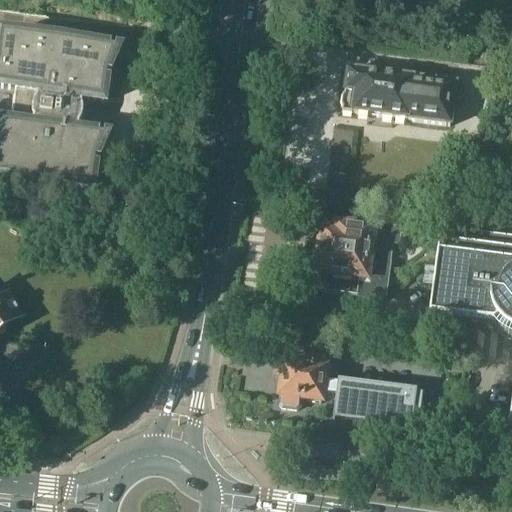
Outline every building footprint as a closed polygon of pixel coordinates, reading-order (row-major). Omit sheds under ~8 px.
[(0,178),(92,190),(96,162),(106,139),(77,135),(82,102),(103,105),(107,76),(117,53),(0,37),(0,40),(0,91),(15,93),(10,126),(0,124),(0,178)] [(454,87),(412,81),(347,73),(346,77),(344,80),(343,87),(344,90),(345,90),(344,96),(342,99),(341,106),(342,109),(342,110),(342,114),(449,128),(454,87)] [(314,261),(313,269),(316,272),(316,273),(315,275),(318,276),(316,293),(360,298),(385,301),(392,244),(398,244),(399,241),(424,244),(427,225),(402,222),(402,221),(393,220),(374,217),(373,223),(336,218),(335,226),(322,224),(321,232),(319,246),(318,258),(314,261)] [(429,310),(428,319),(492,327),(493,329),(494,330),(495,331),(497,332),(498,333),(499,334),(500,335),(502,336),(503,337),(505,338),(506,339),(508,340),(509,340),(511,341),(511,394),(507,430),(509,430),(511,430),(511,235),(442,226),(441,226),(438,243),(434,272),(429,310)] [(0,336),(5,333),(6,327),(22,317),(9,297),(0,303),(0,336)] [(367,320),(340,316),(336,340),(364,344),(364,340),(371,340),(373,325),(366,324),(367,320)] [(278,386),(277,393),(279,396),(279,399),(280,399),(279,407),(282,411),(297,413),(300,410),(301,402),(322,405),(323,397),(335,399),(334,412),(412,422),(413,419),(419,419),(422,396),(337,385),(324,384),(327,364),(293,360),(292,366),(277,365),(276,380),(281,381),(281,384),(278,386)]
